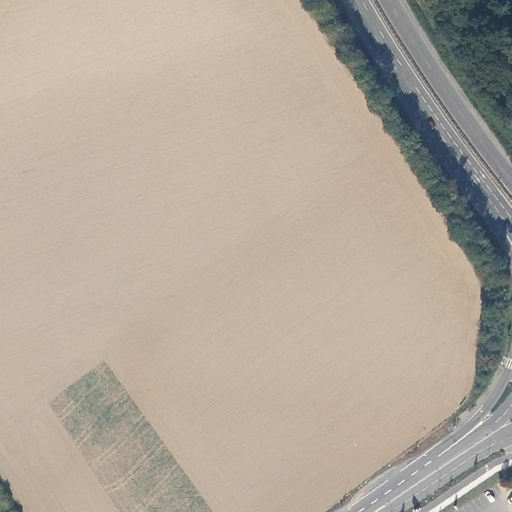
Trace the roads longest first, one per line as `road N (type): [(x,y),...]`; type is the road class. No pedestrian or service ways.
road 1 (primary): [(359,0),(507,224)]
road 2 (primary): [(511,181),(388,0)]
road 3 (primary): [(390,511),(511,433)]
road 4 (primary): [(511,364),(489,405),(426,464)]
